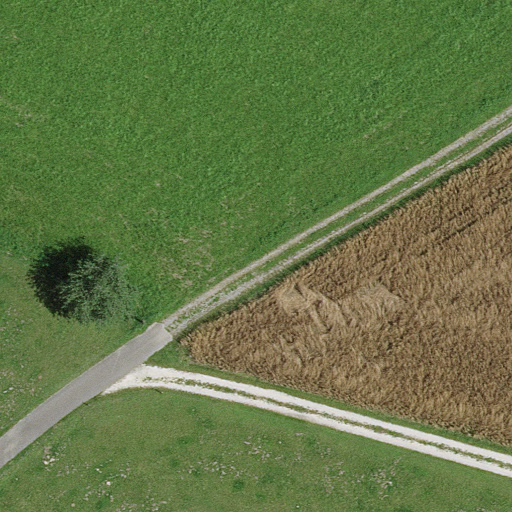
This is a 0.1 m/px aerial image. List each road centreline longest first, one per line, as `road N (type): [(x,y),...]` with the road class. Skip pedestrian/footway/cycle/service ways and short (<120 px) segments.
road 1 (track): [(110,376),(200,388),(511,474)]
road 2 (track): [(228,299),(511,121)]
